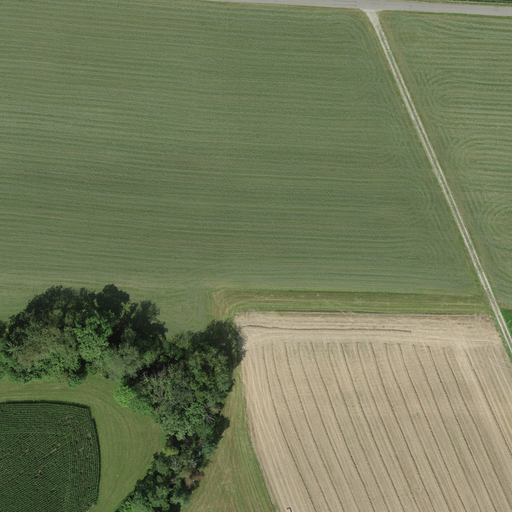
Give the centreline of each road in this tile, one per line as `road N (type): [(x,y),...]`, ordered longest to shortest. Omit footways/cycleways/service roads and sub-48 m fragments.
road 1 (track): [(511,345),(368,5)]
road 2 (unclassified): [(292,0),(511,12)]
